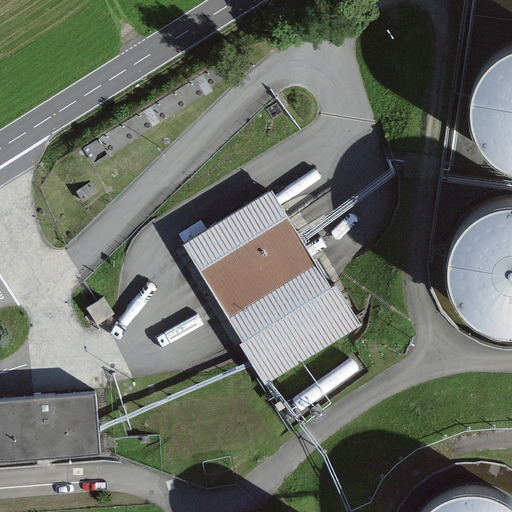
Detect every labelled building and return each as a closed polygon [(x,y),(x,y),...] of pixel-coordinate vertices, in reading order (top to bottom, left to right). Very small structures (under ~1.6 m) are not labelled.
[(511,48),(492,63),(480,83),(475,105),(477,125),(487,145),(499,158),(511,164),(511,48)] [(280,193),(195,242),(275,377),(359,328),(280,193)] [(511,199),(485,205),(464,220),(451,240),(447,262),(449,282),(459,303),(471,315),(492,327),(511,329),(511,199)] [(108,394),(0,401),(0,456),(112,450),(108,394)] [(477,487),(461,487),(436,496),(418,511),(511,511),(511,503),(500,494),(477,487)]
